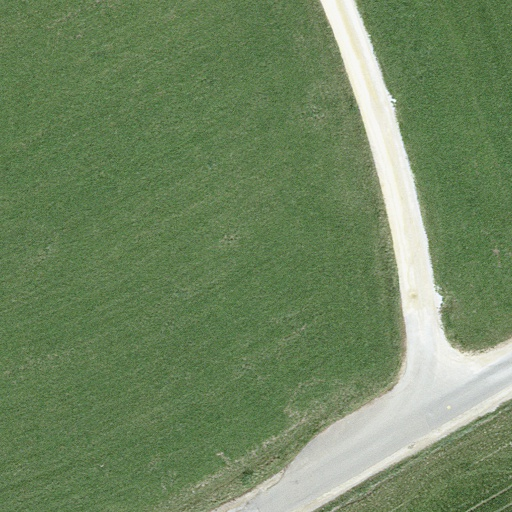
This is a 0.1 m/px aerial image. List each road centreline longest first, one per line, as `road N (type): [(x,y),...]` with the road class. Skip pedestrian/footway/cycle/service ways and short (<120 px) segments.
road 1 (track): [(336,0),(403,229),(438,404)]
road 2 (tertiary): [(511,361),(252,511)]
